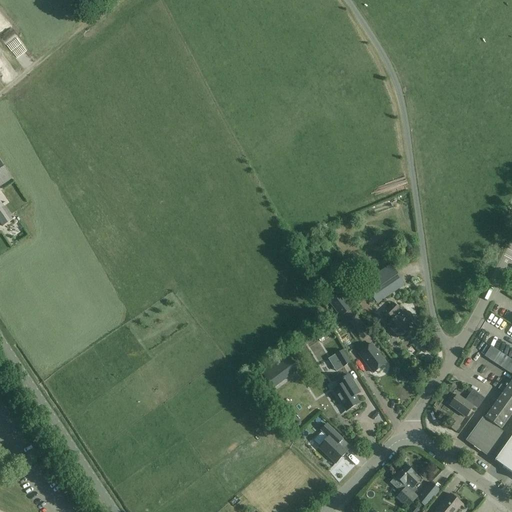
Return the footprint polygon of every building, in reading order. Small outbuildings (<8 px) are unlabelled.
[(22,45),(0,15),(0,34),(12,52),(22,45)] [(0,161),(0,186),(12,179),(0,161)] [(0,191),(0,222),(3,227),(13,220),(2,204),(7,201),(0,191)] [(377,305),(405,285),(389,262),(361,282),(377,305)] [(326,299),(340,317),(351,309),(337,291),(326,299)] [(409,313),(407,312),(406,313),(405,311),(402,314),(398,311),(399,309),(393,303),(384,312),(390,318),(391,317),(394,320),(386,327),(397,338),(399,336),(400,338),(408,330),(407,328),(409,327),(408,324),(412,319),(411,318),(411,317),(411,315),(409,313)] [(356,315),(347,321),(357,334),(365,327),(356,315)] [(373,373),(386,363),(372,344),(359,354),(373,373)] [(484,357),(511,374),(511,360),(491,347),(484,357)] [(330,359),(337,371),(350,363),(343,351),(330,359)] [(286,354),(261,372),(272,387),(297,369),(286,354)] [(360,393),(349,376),(336,384),(339,387),(333,391),(346,412),(359,404),(355,397),(360,393)] [(511,380),(485,417),(486,418),(470,439),(488,452),(501,435),(497,432),(500,428),(501,429),(511,414),(511,380)] [(449,405),(466,417),(474,406),(457,395),(449,405)] [(446,424),(456,432),(461,425),(451,418),(446,424)] [(342,440),(327,425),(321,431),(328,438),(319,448),(336,465),(347,453),(338,444),(342,440)] [(511,435),(495,458),(511,469),(511,435)] [(400,481),(401,482),(406,487),(396,498),(407,509),(418,497),(414,494),(418,490),(414,487),(421,480),(407,466),(392,481),(396,485),(400,481)] [(420,495),(423,498),(420,502),(426,507),(440,491),(430,483),(420,495)] [(424,511),(456,511),(462,506),(456,501),(457,500),(451,495),(436,511),(424,511)] [(367,511),(372,507),(366,500),(361,504),(367,511)]
